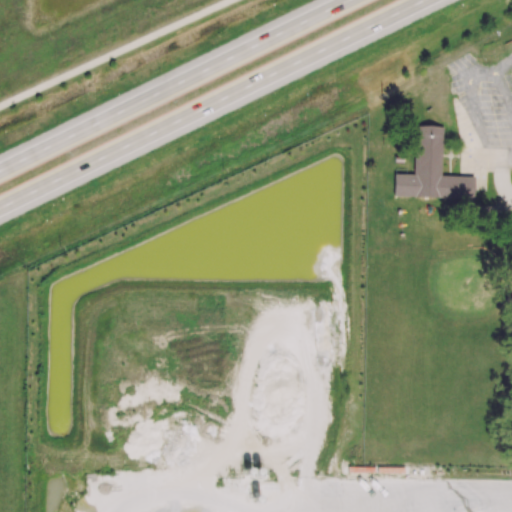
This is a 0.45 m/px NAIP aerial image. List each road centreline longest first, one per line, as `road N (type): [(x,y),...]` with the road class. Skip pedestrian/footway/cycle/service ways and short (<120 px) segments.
road 1 (primary): [(0,209),(424,0)]
road 2 (primary): [(350,0),(0,172)]
